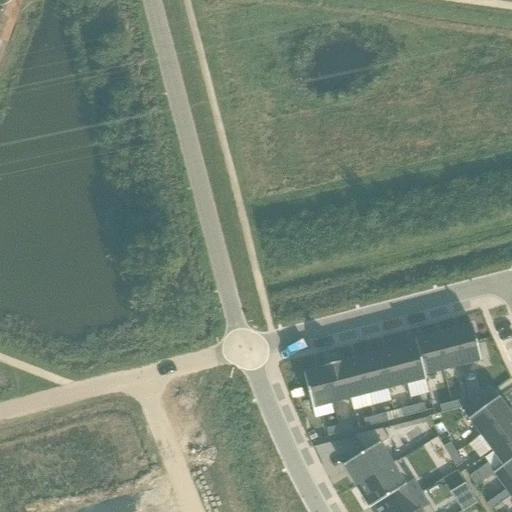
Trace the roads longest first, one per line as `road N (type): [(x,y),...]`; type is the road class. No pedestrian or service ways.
road 1 (residential): [(244,346),(150,0)]
road 2 (residential): [(507,279),(244,346)]
road 3 (residential): [(322,511),(244,346)]
road 4 (residential): [(149,373),(0,414)]
road 5 (residential): [(149,373),(197,511)]
